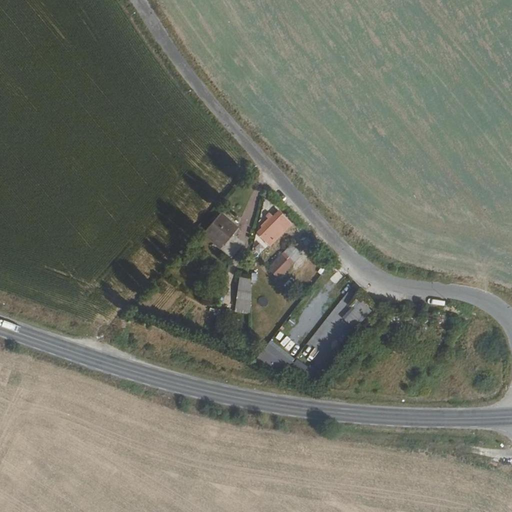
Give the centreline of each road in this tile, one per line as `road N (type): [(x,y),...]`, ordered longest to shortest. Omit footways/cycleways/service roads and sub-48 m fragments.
road 1 (secondary): [(511,412),(344,412),(240,398),(0,325)]
road 2 (tertiary): [(511,324),(489,302),(361,267),(194,85),(139,0)]
